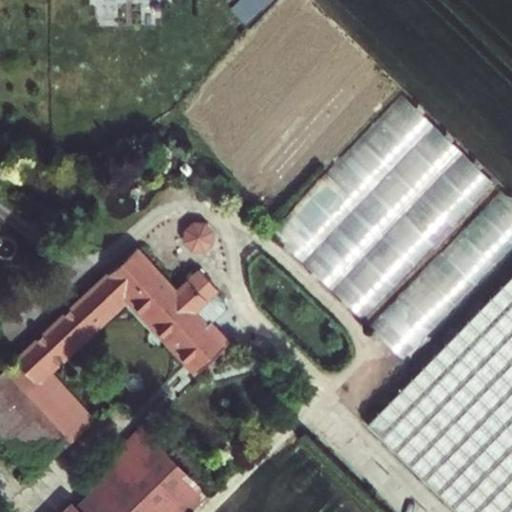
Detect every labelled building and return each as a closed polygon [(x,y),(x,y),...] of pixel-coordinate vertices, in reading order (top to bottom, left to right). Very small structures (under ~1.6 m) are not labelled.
[(78,0),(79,8),(94,9),(94,24),(165,26),(165,0),(78,0)] [(511,193),(407,89),(267,229),(398,359),(511,244),(511,193)] [(184,160),(162,181),(169,187),(150,206),(197,256),(216,237),(201,222),(217,206),(186,174),(192,168),(184,160)] [(107,274),(127,295),(198,372),(227,343),(210,327),(229,307),(215,294),(219,290),(199,269),(176,290),(136,247),(107,274)] [(107,274),(92,288),(113,309),(127,295),(107,274)] [(511,511),(511,281),(371,424),(461,511),(511,511)] [(113,309),(92,288),(0,373),(0,440),(34,478),(94,423),(48,372),(113,309)] [(228,352),(203,377),(224,401),(250,375),(228,352)] [(65,511),(189,511),(207,494),(140,427),(118,448),(84,481),(94,490),(78,508),(73,505),(65,511)] [(106,436),(72,469),(84,481),(118,448),(106,436)]
